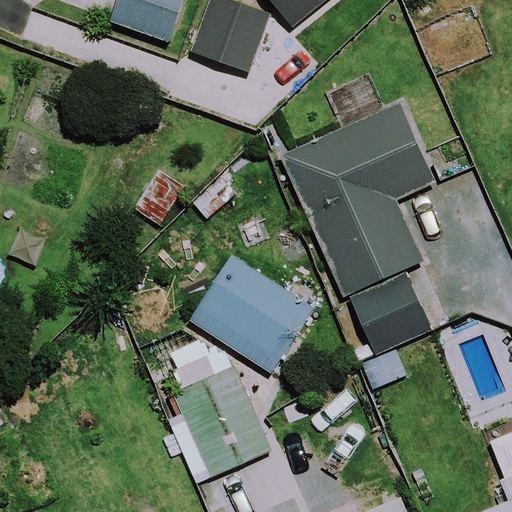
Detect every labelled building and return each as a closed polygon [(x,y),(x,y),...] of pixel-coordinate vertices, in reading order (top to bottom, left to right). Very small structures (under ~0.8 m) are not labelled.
[(190,0),(124,0),(116,26),(174,46),(190,0)] [(276,16),(232,0),(212,0),(193,53),(254,76),(276,16)] [(274,0),(305,35),(346,0),(274,0)] [(442,183),(408,106),(385,117),(368,80),(328,99),(344,135),(288,160),(375,355),(438,327),(414,273),(430,266),(401,201),(442,183)] [(189,196),(162,175),(134,211),(162,231),(189,196)] [(317,311),(235,259),(194,323),(275,376),(317,311)] [(172,427),(209,511),(303,511),(242,370),(220,379),(210,356),(168,374),(188,420),(172,427)] [(511,511),(511,418),(488,428),(511,487),(511,505),(494,511),(511,511)]
